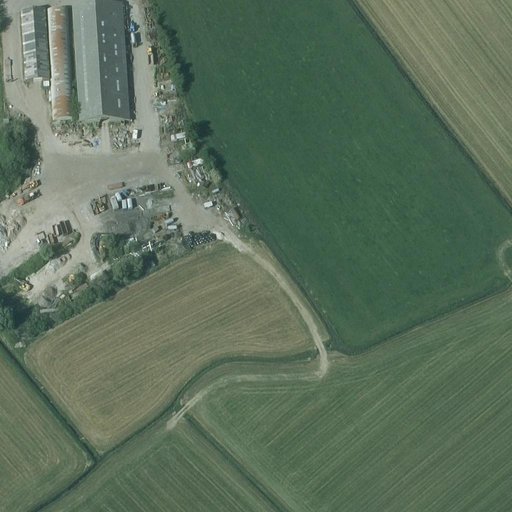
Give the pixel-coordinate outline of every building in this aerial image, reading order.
[(71,8),(79,125),(128,122),(121,5),(71,8)] [(44,12),(51,122),(73,120),(66,10),(44,12)] [(19,14),(24,83),(47,81),(43,12),(19,14)] [(162,94),(177,93),(176,89),(171,89),(170,80),(161,81),(161,89),(162,89),(162,94)] [(173,119),(174,108),(165,108),(164,118),(173,119)] [(143,179),(145,186),(160,183),(157,170),(146,172),(148,178),(143,179)] [(43,176),(37,177),(38,190),(45,189),(43,176)] [(51,244),(63,240),(61,235),(50,238),(51,244)]
